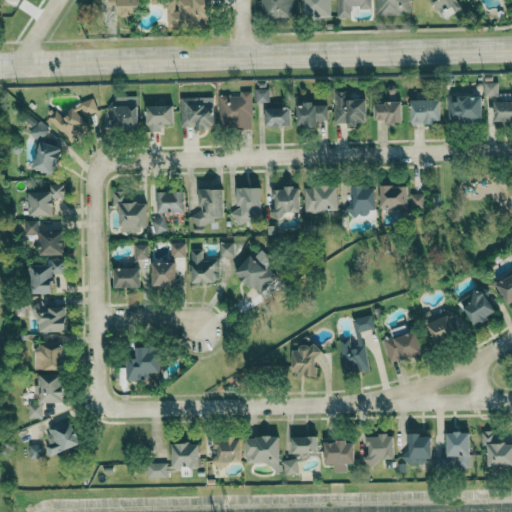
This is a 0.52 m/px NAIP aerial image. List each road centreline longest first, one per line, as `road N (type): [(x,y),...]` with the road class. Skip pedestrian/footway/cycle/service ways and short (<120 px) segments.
road 1 (tertiary): [(511,51),(0,64)]
road 2 (residential): [(511,147),(112,162),(97,169)]
road 3 (residential): [(101,402),(115,409),(511,399)]
road 4 (residential): [(97,169),(101,402)]
road 5 (residential): [(383,402),(471,365),(511,337)]
